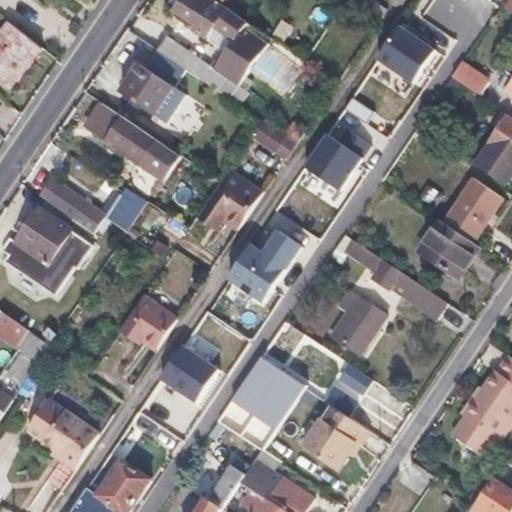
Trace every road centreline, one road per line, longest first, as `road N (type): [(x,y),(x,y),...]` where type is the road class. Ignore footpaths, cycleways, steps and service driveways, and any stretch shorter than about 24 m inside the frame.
road 1 (residential): [(146,511),(480,19)]
road 2 (residential): [(358,511),(511,283)]
road 3 (residential): [(126,0),(0,186)]
